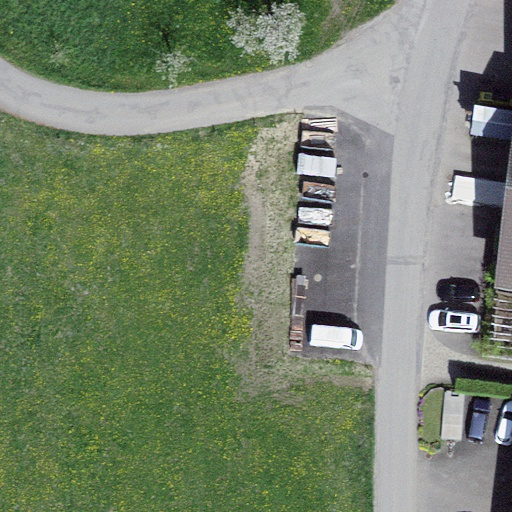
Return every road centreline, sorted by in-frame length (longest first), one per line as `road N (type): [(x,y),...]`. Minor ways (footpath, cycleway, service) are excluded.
road 1 (unclassified): [(439,37),(414,163),(396,511)]
road 2 (unclassified): [(0,82),(64,108),(148,115),(280,91),(439,37)]
